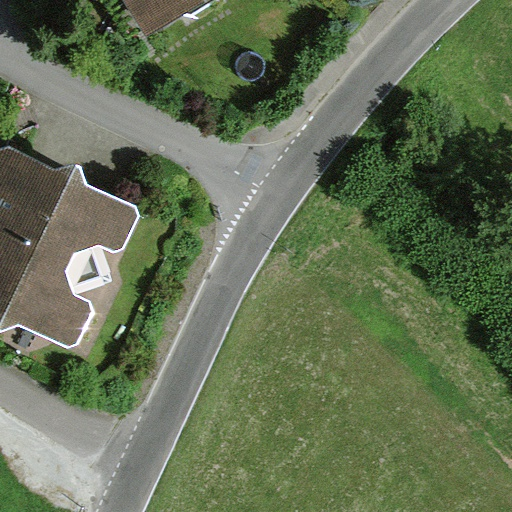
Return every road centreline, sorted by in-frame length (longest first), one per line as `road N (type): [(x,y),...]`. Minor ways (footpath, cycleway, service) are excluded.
road 1 (residential): [(280,195),(27,68),(0,45)]
road 2 (tertiary): [(145,456),(280,195)]
road 3 (tertiary): [(280,195),(362,89),(447,0)]
road 4 (unclassified): [(145,456),(0,376)]
